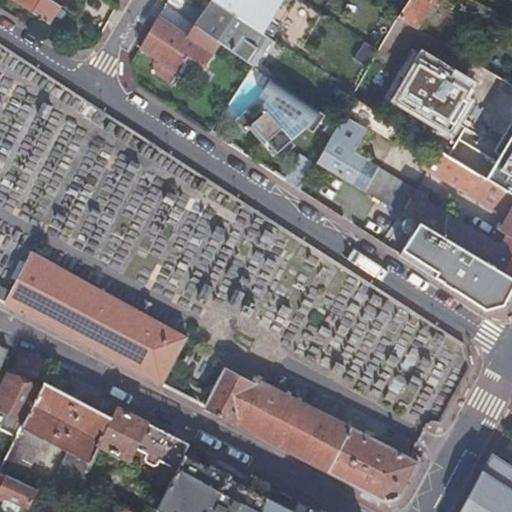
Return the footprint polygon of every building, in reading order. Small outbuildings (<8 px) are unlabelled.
[(14,0),(48,23),(60,5),(52,0),(14,0)] [(214,0),(220,3),(262,32),(280,0),(214,0)] [(407,0),(398,14),(397,16),(417,28),(420,23),(435,0),(407,0)] [(252,65),(252,66),(271,38),(262,32),(220,3),(212,15),(208,12),(198,28),(218,42),(252,65)] [(190,39),(156,17),(140,46),(155,57),(152,62),(153,73),(170,83),(177,72),(183,61),(198,71),(211,52),(218,42),(198,28),(190,39)] [(431,30),(420,23),(417,28),(428,34),(431,30)] [(466,57),(476,63),(481,55),(470,49),(466,57)] [(397,99),(450,131),(467,101),(462,98),(471,84),(423,55),(397,99)] [(324,114),(270,78),(259,95),(260,96),(265,99),(305,127),(312,131),(324,114)] [(511,193),(485,177),(432,145),(420,164),(506,217),(502,225),(499,231),(506,235),(499,247),(488,240),(447,215),(444,219),(410,198),(415,189),(353,151),(363,135),(368,125),(372,128),(394,141),(403,127),(371,107),(352,95),(337,122),(324,145),(316,160),(410,218),(511,279),(511,193)] [(261,105),(263,107),(292,139),(305,127),(265,99),(261,105)] [(292,139),(263,107),(253,116),(246,109),(236,118),(234,120),(245,132),(249,128),(263,144),(266,141),(277,152),(292,139)] [(485,177),(511,193),(511,133),(501,153),(505,156),(501,164),(495,161),(485,177)] [(505,300),(511,287),(511,279),(410,218),(391,249),(480,307),(494,303),(505,300)] [(499,231),(502,225),(497,222),(488,240),(499,247),(506,235),(499,231)] [(8,292),(2,303),(58,331),(160,384),(186,337),(29,251),(8,292)] [(215,413),(231,421),(251,383),(245,380),(224,369),(204,407),(215,413)] [(71,384),(49,372),(40,390),(25,420),(21,427),(20,427),(0,466),(0,473),(22,483),(44,440),(67,451),(46,494),(68,503),(75,487),(96,445),(115,407),(94,396),(89,406),(66,394),(71,384)] [(248,373),(245,380),(251,383),(254,377),(248,373)] [(0,407),(25,420),(40,390),(7,374),(0,387),(0,407)] [(414,470),(418,462),(403,454),(388,446),(254,377),(251,383),(231,421),(254,433),(272,443),(373,495),(385,501),(400,497),(414,470)] [(145,422),(115,407),(96,445),(125,459),(131,447),(138,450),(134,457),(137,464),(141,466),(148,464),(152,457),(176,469),(183,455),(188,445),(145,422)] [(395,433),(388,446),(403,454),(410,441),(395,433)] [(183,455),(176,469),(156,510),(159,511),(258,511),(265,499),(183,455)] [(511,511),(511,468),(490,455),(481,471),(480,470),(467,496),(457,511),(511,511)] [(0,473),(0,496),(20,505),(15,511),(24,511),(26,508),(36,489),(22,483),(0,473)] [(265,499),(258,511),(318,511),(297,501),(291,511),(266,497),(265,499)]
